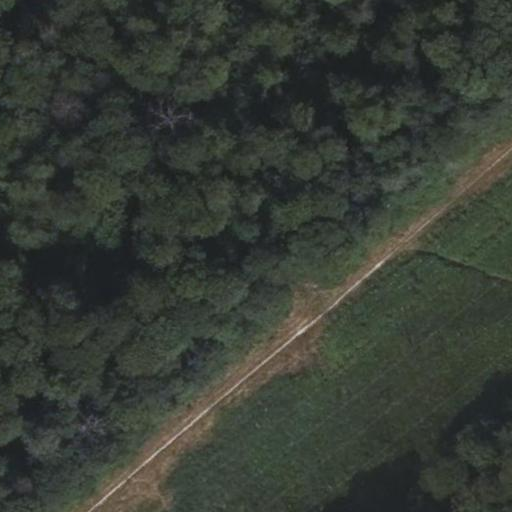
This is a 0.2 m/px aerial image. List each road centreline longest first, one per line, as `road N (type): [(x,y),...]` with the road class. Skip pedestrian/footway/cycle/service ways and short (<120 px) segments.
road 1 (track): [(76,511),(344,278)]
road 2 (track): [(344,278),(511,140)]
